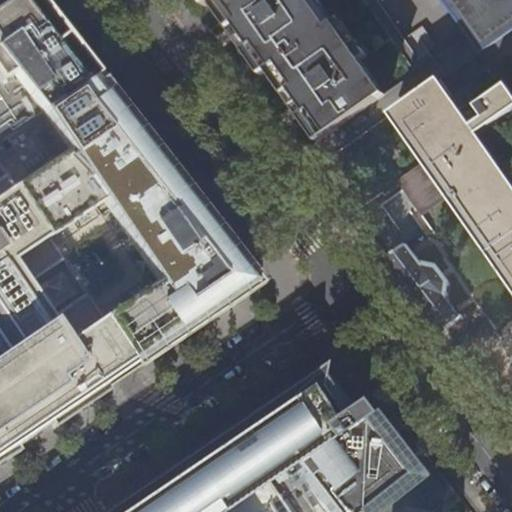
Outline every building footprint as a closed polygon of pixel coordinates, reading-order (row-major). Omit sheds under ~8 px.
[(0,0),(0,145),(100,78),(61,28),(39,0),(0,0)] [(196,0),(204,10),(210,6),(218,0),(196,0)] [(334,25),(316,0),(218,0),(210,6),(228,31),(234,27),(242,38),(235,41),(261,78),(267,74),(279,91),(291,108),(297,104),(304,115),(299,119),(315,143),(383,96),(360,62),(366,58),(340,22),(334,25)] [(511,0),(439,0),(478,55),(511,31),(511,0)] [(242,38),(234,27),(228,31),(216,39),(224,48),(235,41),(242,38)] [(158,149),(156,148),(101,77),(100,78),(0,145),(0,166),(141,371),(156,361),(191,337),(235,307),(266,287),(208,214),(158,149)] [(511,182),(480,136),(511,113),(511,91),(508,86),(477,108),(485,119),(474,128),(441,81),(427,90),(391,116),(511,289),(511,182)] [(304,115),(297,104),(291,108),(278,117),(286,127),(299,119),(304,115)] [(0,425),(5,422),(25,450),(58,428),(112,391),(141,371),(0,166),(0,425)] [(414,296),(442,334),(447,330),(462,318),(448,300),(451,297),(452,286),(439,269),(427,267),(424,269),(406,245),(389,257),(386,260),(414,296)] [(295,469),(368,420),(356,405),(323,428),(312,412),(319,407),(327,368),(326,367),(303,382),(281,397),(245,422),(202,451),(176,468),(206,511),(231,511),(270,486),(295,469)] [(368,420),(295,469),(328,511),(369,511),(413,478),(385,441),(369,419),(368,420)] [(206,511),(176,468),(168,473),(153,484),(137,494),(110,511),(206,511)] [(288,511),(270,486),(231,511),(288,511)]
